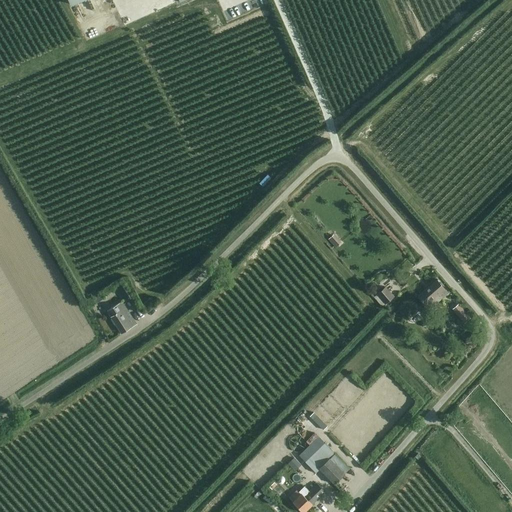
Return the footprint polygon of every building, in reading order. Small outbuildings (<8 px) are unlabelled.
[(147,15),(170,5),(167,0),(151,0),(142,5),(147,15)] [(334,244),(340,238),(332,229),(326,236),(334,244)] [(125,300),(133,295),(123,279),(116,284),(125,300)] [(437,280),(417,296),(428,309),(448,293),(437,280)] [(385,287),(376,294),(385,304),(393,297),(385,287)] [(122,301),(107,311),(122,333),(137,323),(122,301)] [(319,441),(323,437),(316,428),(311,432),(319,441)] [(322,445),(305,462),(315,473),(319,469),(334,483),(344,473),(330,458),(335,454),(324,443),(322,445)] [(293,458),(288,463),(293,468),(299,463),(293,458)] [(301,494),(292,502),(301,511),(303,511),(325,492),(317,483),(309,491),(304,486),(299,492),(301,494)]
